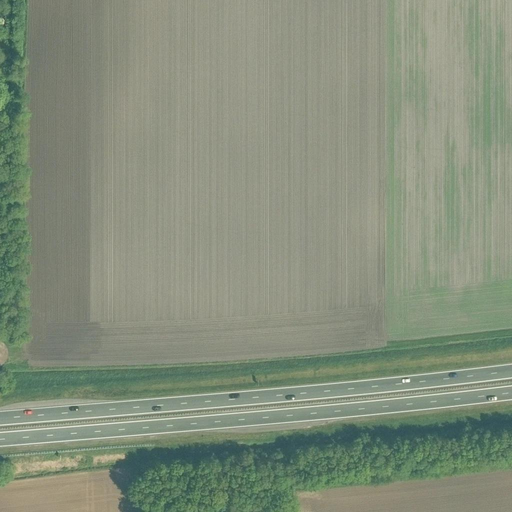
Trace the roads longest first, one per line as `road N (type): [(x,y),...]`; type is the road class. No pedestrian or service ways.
road 1 (trunk): [(511,371),(0,418)]
road 2 (trunk): [(0,439),(511,393)]
